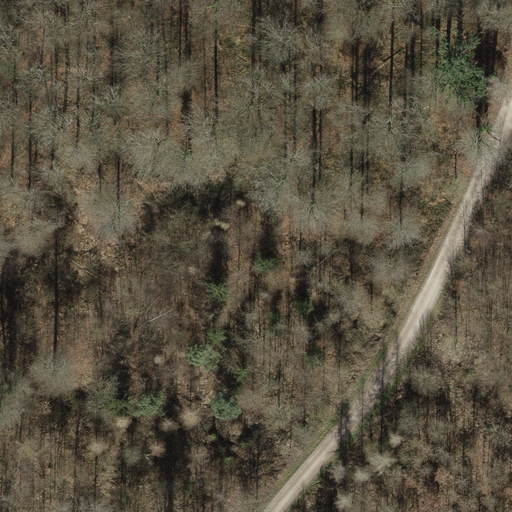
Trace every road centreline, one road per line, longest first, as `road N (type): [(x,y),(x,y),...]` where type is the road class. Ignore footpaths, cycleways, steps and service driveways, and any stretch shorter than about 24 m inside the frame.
road 1 (track): [(276,511),(416,322),(511,105)]
road 2 (track): [(416,322),(489,443),(511,462)]
